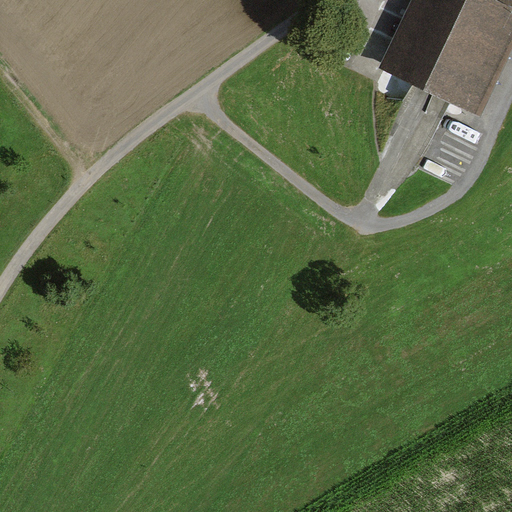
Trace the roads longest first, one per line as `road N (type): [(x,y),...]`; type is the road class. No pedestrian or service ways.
road 1 (track): [(0,295),(53,212),(322,0)]
road 2 (track): [(200,96),(362,224),(412,219),(457,183),(493,140),(511,92)]
